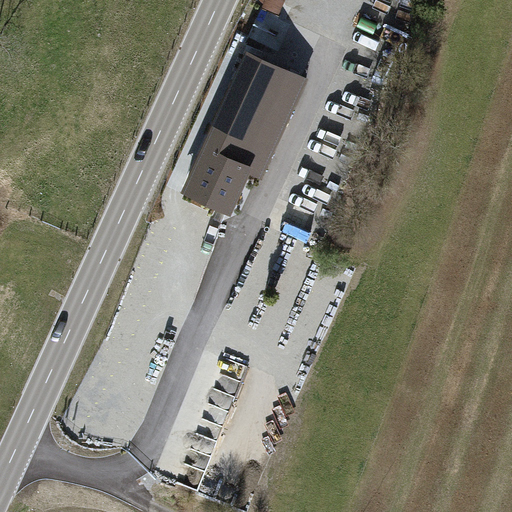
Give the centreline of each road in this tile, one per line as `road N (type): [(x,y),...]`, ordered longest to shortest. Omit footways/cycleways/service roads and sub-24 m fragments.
road 1 (secondary): [(217,0),(0,482)]
road 2 (track): [(169,511),(113,482),(14,451)]
